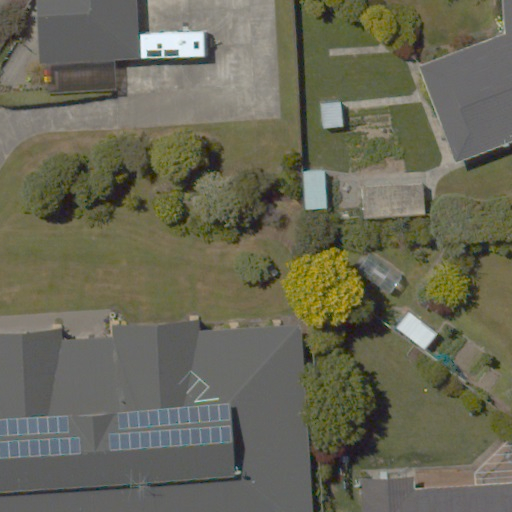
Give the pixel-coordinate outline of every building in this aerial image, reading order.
[(30,0),(34,50),(134,44),(130,0),(30,0)] [(511,0),(498,0),(499,26),(412,61),(451,158),(511,133),(511,0)] [(0,511),(309,511),(301,316),(195,321),(194,298),(112,302),(113,322),(64,324),(63,309),(0,312),(0,511)] [(409,300),(390,325),(423,352),(443,327),(409,300)] [(511,511),(511,479),(402,481),(402,462),(362,463),(363,511),(511,511)]
